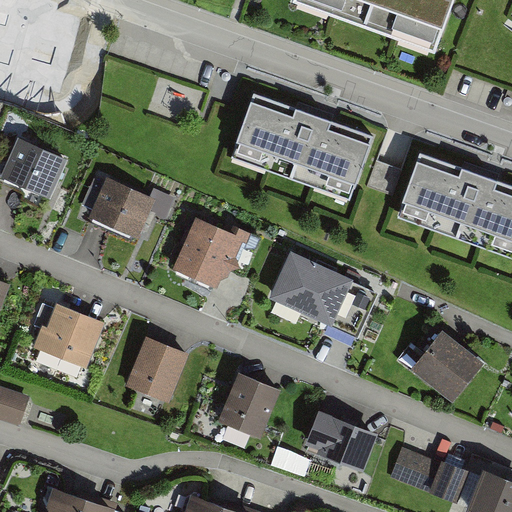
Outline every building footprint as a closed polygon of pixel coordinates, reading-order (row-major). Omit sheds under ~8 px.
[(458,0),(304,0),(439,51),(458,0)] [(294,108),(252,93),(231,151),(351,194),(372,136),(329,121),(332,113),(297,100),(294,108)] [(70,157),(20,135),(3,175),(52,197),(70,157)] [(460,168),(418,153),(397,213),(511,253),(511,186),(495,181),(498,172),(463,159),(460,168)] [(370,185),(394,193),(404,168),(380,159),(370,185)] [(152,194),(108,175),(90,215),(140,237),(151,212),(158,197),(152,194)] [(152,194),(158,197),(151,212),(167,219),(177,197),(155,187),(152,194)] [(215,286),(219,277),(226,275),(228,269),(238,265),(235,256),(241,240),(246,241),(250,231),(233,223),(230,230),(194,215),(172,267),(215,286)] [(378,289),(289,249),(268,294),(357,335),(378,289)] [(0,311),(12,283),(0,277),(0,311)] [(58,301),(48,326),(44,324),(35,346),(89,367),(108,321),(58,301)] [(442,327),(410,367),(452,400),(484,360),(442,327)] [(191,352),(148,334),(128,385),(171,402),(191,352)] [(280,388),(237,370),(217,420),(259,438),(280,388)] [(31,396),(0,385),(0,419),(21,426),(31,396)] [(363,471),(378,431),(318,409),(305,444),(318,449),(316,453),(363,471)] [(470,471),(402,446),(391,478),(458,503),(470,471)] [(280,449),(274,466),(306,476),(312,459),(280,449)] [(511,511),(511,478),(482,467),(465,511),(468,511),(511,511)] [(51,511),(115,511),(118,507),(55,486),(49,505),(52,511),(51,511)] [(258,511),(259,511),(192,489),(184,511),(258,511)]
